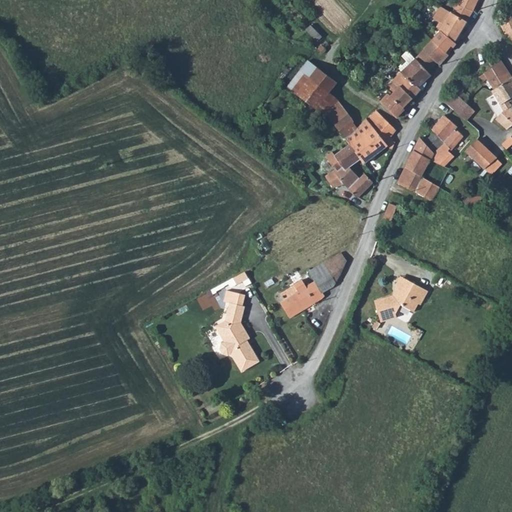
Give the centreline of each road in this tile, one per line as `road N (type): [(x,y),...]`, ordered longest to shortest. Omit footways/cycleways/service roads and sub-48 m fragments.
road 1 (unclassified): [(481,21),(379,192),(325,342),(294,397)]
road 2 (track): [(37,511),(140,458),(294,397)]
